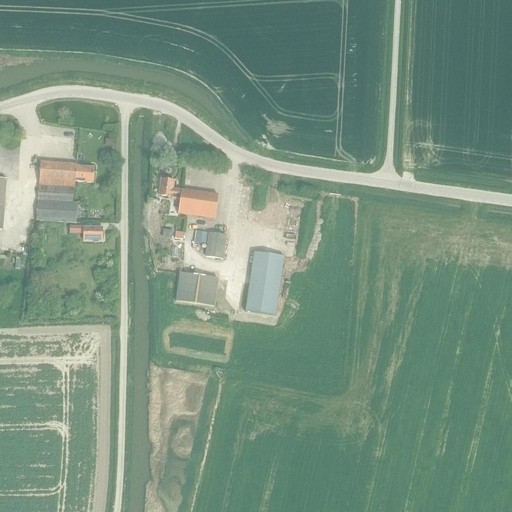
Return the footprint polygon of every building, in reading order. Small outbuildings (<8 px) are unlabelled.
[(40,162),(38,201),(36,220),(76,224),(77,204),(72,203),(74,188),(75,188),(75,182),(93,184),(94,168),(76,167),(76,165),(40,162)] [(214,219),(218,195),(181,190),(181,191),(173,189),(174,181),(161,179),(159,196),(180,199),(178,214),(214,219)] [(178,225),(177,232),(186,233),(187,226),(178,225)] [(102,240),(102,228),(83,228),(83,227),(70,227),(69,234),(83,234),(83,240),(102,240)] [(196,232),(194,243),(207,245),(209,233),(196,232)] [(207,245),(205,257),(223,260),(226,236),(209,233),(207,245)] [(275,317),(284,257),(254,252),(245,312),(275,317)] [(180,274),(176,302),(214,307),(218,279),(180,274)]
